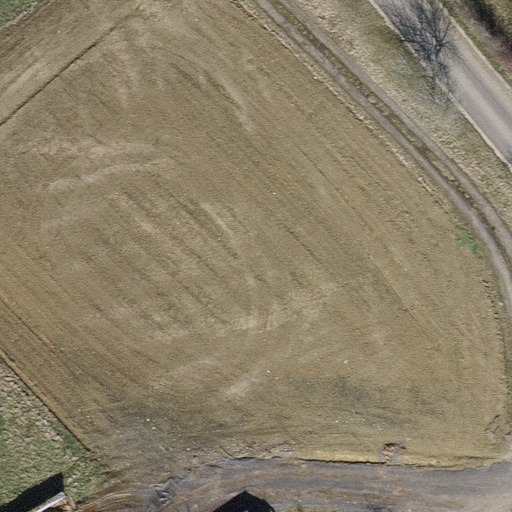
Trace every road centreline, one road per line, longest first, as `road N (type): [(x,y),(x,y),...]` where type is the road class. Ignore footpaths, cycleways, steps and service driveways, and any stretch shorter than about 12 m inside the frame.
road 1 (track): [(511,264),(455,181),(274,0)]
road 2 (track): [(511,126),(408,0)]
